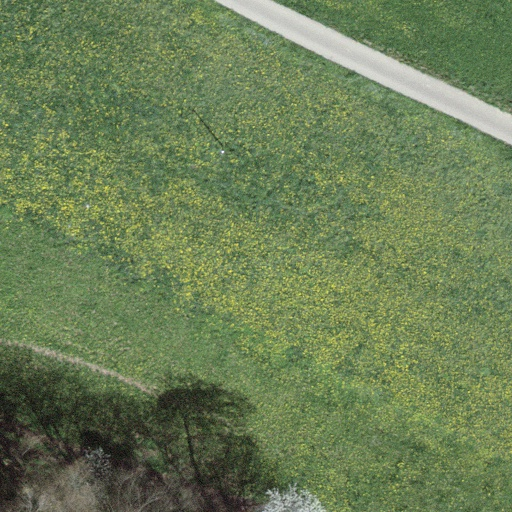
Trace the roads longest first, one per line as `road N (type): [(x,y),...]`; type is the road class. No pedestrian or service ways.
road 1 (unclassified): [(511,133),(240,0)]
road 2 (track): [(0,430),(235,511)]
